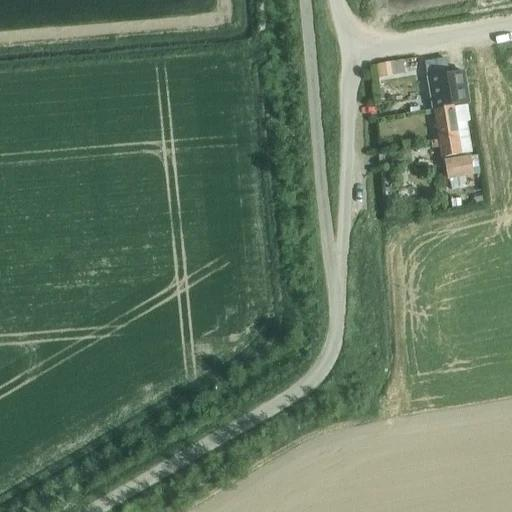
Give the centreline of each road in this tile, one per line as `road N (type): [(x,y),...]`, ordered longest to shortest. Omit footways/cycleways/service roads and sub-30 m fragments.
road 1 (unclassified): [(86,511),(287,380),(324,336),(333,276)]
road 2 (unclassified): [(333,276),(308,0)]
road 3 (unclassified): [(333,276),(345,224),(357,52)]
road 4 (unclassified): [(357,52),(511,24)]
